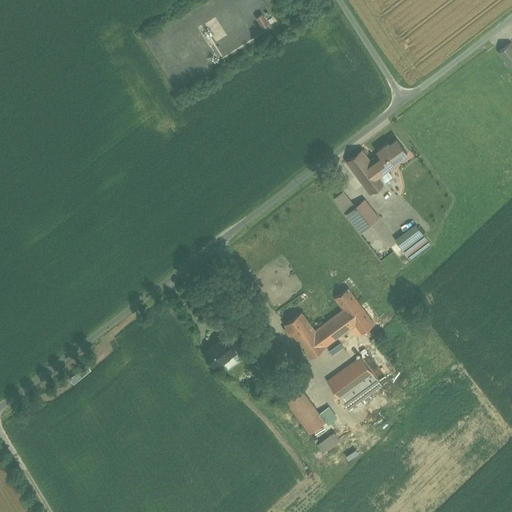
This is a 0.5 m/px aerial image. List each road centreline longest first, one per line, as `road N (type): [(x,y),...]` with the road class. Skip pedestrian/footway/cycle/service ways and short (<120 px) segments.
road 1 (unclassified): [(405,102),(0,412)]
road 2 (unclassified): [(511,21),(405,102)]
road 3 (unclassified): [(339,0),(405,102)]
